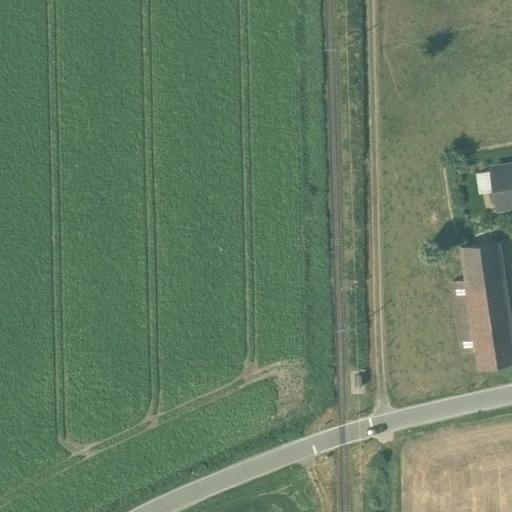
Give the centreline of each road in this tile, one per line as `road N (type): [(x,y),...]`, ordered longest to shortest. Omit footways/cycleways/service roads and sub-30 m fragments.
road 1 (track): [(372,0),(382,425)]
road 2 (tertiary): [(145,511),(342,435),(511,393)]
